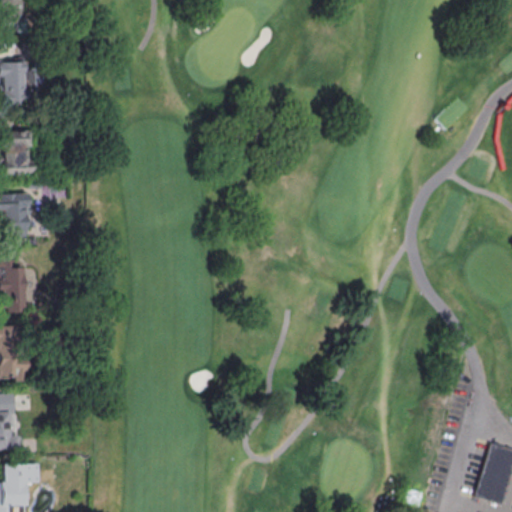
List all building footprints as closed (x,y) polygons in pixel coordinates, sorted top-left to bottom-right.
[(0,0),(17,0),(18,18),(22,21),(23,34),(13,35),(13,25),(0,25),(0,0)] [(18,57),(12,57),(12,60),(0,60),(0,105),(17,105),(17,97),(19,97),(19,86),(17,86),(17,73),(18,73),(18,57)] [(0,131),(23,131),(24,147),(21,147),(21,162),(25,162),(26,174),(0,174),(0,131)] [(0,228),(24,229),(24,193),(0,193),(0,228)] [(0,306),(23,307),(23,257),(0,257),(0,306)] [(0,375),(21,376),(22,327),(0,326),(0,375)] [(10,410),(0,410),(0,451),(11,451),(10,410)] [(476,497),(501,503),(511,455),(511,450),(488,445),(476,497)] [(0,511),(24,511),(24,467),(0,467),(0,511)]
